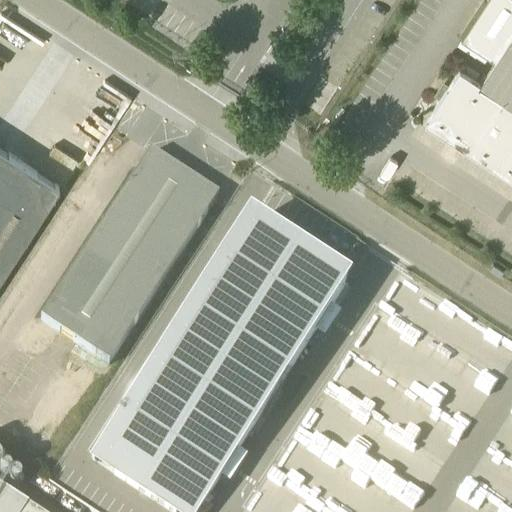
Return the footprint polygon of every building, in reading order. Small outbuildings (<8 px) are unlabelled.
[(459,69),(427,120),(511,175),(511,0),(484,0),(460,37),(494,59),(479,82),(459,69)] [(0,147),(0,277),(59,187),(0,147)] [(151,153),(40,321),(108,366),(219,198),(151,153)] [(94,462),(170,511),(196,511),(343,288),(248,226),(94,462)] [(511,339),(392,270),(251,511),(416,511),(493,380),(493,394),(511,362),(511,339)] [(26,511),(0,494),(0,511),(26,511)]
